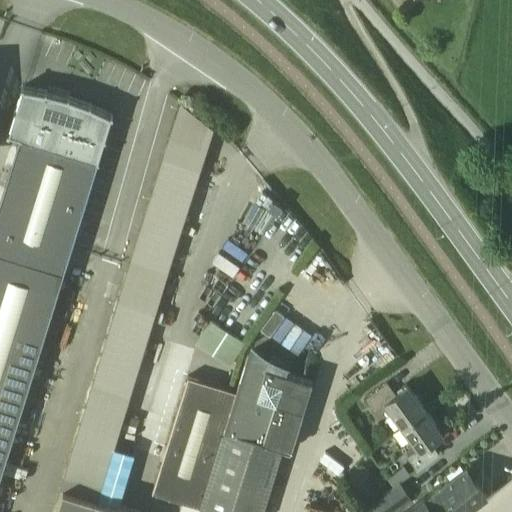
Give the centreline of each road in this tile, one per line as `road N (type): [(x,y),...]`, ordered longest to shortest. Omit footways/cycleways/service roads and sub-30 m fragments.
road 1 (unclassified): [(99,0),(185,46),(258,99),(317,163),(511,429)]
road 2 (tertiary): [(511,306),(323,59),(258,0)]
road 3 (unknown): [(377,245),(273,511)]
road 4 (unclassified): [(352,0),(511,183)]
road 5 (unknown): [(258,99),(171,319)]
road 6 (track): [(413,170),(412,123),(346,0)]
